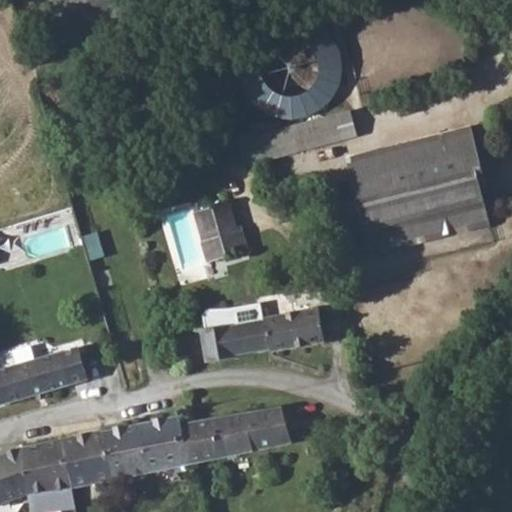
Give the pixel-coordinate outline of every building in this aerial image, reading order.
[(59,0),(68,29),(128,11),(124,0),(59,0)] [(340,119),(262,141),(268,163),(271,166),(291,159),(336,148),(345,145),(340,119)] [(476,130),(436,140),(442,160),(477,151),(483,176),(489,173),(476,130)] [(436,140),(351,165),(375,253),(377,262),(401,255),(498,231),(483,176),(477,151),(442,160),(436,140)] [(231,209),(199,216),(211,266),(251,255),(246,233),(238,235),(231,209)] [(1,239),(0,239),(0,271),(10,268),(1,239)] [(207,337),(215,364),(240,360),(239,354),(269,348),(270,354),(328,341),(326,331),(320,313),(265,324),(265,328),(231,336),(229,332),(207,337)] [(87,356),(63,362),(67,372),(90,365),(87,356)] [(63,362),(0,378),(0,417),(98,392),(90,365),(67,372),(63,362)] [(183,422),(181,422),(183,432),(192,467),(291,447),(283,407),(185,432),(183,422)] [(181,422),(101,437),(113,482),(192,467),(183,432),(181,422)] [(84,441),(55,447),(73,491),(113,482),(101,437),(84,441)] [(23,455),(18,458),(20,464),(29,498),(29,500),(32,511),(71,511),(79,510),(73,491),(55,447),(35,452),(23,455)] [(18,458),(0,465),(0,509),(16,502),(25,500),(29,500),(29,498),(20,464),(18,458)]
